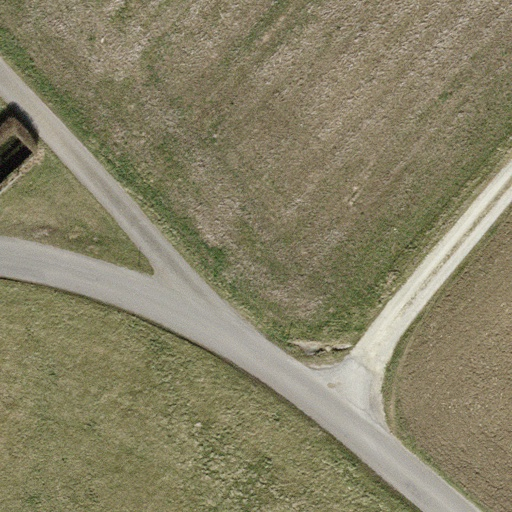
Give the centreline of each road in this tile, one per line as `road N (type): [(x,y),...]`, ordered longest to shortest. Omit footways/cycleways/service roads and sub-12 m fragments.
road 1 (unclassified): [(0,254),(97,276),(234,335),(457,511)]
road 2 (track): [(0,75),(234,335)]
road 3 (track): [(330,408),(511,184)]
